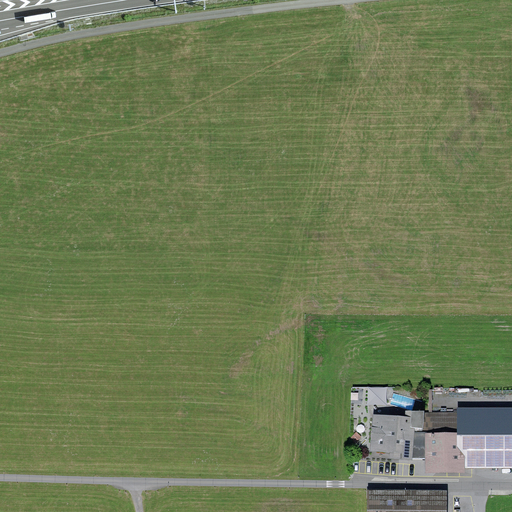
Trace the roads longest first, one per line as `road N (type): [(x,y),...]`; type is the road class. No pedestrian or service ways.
road 1 (unclassified): [(0,477),(511,486)]
road 2 (unclassified): [(0,52),(62,35),(338,0)]
